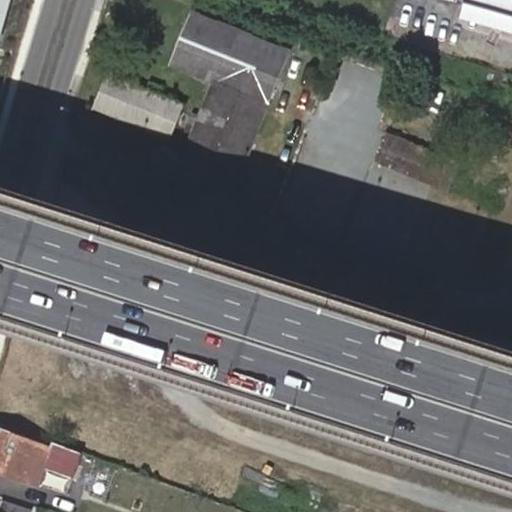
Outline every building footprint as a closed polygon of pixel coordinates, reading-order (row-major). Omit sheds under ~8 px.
[(0,0),(0,44),(12,0),(0,0)] [(511,0),(465,0),(464,4),(511,18),(511,0)] [(187,152),(180,170),(233,191),(289,52),(193,14),(173,65),(215,83),(201,118),(193,115),(187,129),(195,132),(187,152)] [(110,77),(96,110),(170,141),(183,106),(160,98),(110,77)] [(0,473),(40,486),(54,451),(0,431),(0,473)] [(50,475),(67,479),(74,453),(57,449),(50,475)] [(0,511),(30,511),(31,511),(1,502),(0,504),(0,511)]
